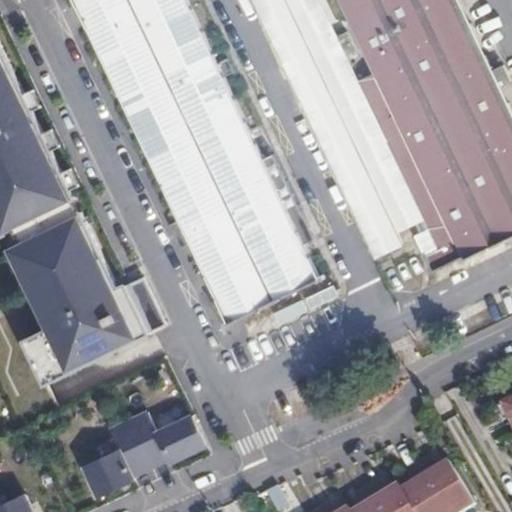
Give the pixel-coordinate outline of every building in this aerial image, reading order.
[(75,0),(151,155),(181,218),(192,241),(230,322),(258,310),(259,311),(321,282),(304,244),(313,239),(273,154),(263,159),(226,78),(235,73),(228,58),(219,63),(189,0),(75,0)] [(511,102),(461,0),(342,0),(379,74),(362,83),(347,54),(358,49),(352,36),(341,41),(320,0),(254,0),(376,257),(405,242),(400,233),(429,218),(434,228),(420,234),(439,270),(467,256),(470,259),(511,237),(511,102)] [(0,222),(3,228),(77,193),(0,29),(0,222)] [(83,212),(12,247),(71,366),(142,331),(83,212)] [(181,246),(192,241),(181,218),(170,224),(181,246)] [(151,327),(165,321),(142,274),(129,280),(151,327)] [(511,399),(503,404),(511,420),(511,399)] [(151,412),(111,427),(121,451),(84,465),(98,500),(213,455),(197,415),(158,430),(151,412)] [(462,511),(477,504),(450,460),(439,466),(432,455),(407,470),(414,482),(403,488),(400,483),(389,489),(382,478),(357,493),(364,505),(353,511),(350,506),(340,511),(338,511),(332,501),(313,511),(462,511)] [(280,484),(269,490),(280,510),(291,504),(280,484)] [(37,511),(30,494),(0,506),(0,511),(37,511)]
